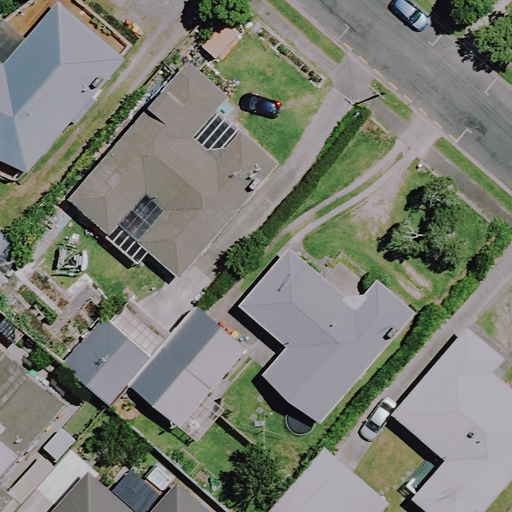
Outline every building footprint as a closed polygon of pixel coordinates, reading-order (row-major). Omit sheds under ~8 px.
[(117,53),(50,11),(29,44),(0,26),(0,167),(32,188),(117,53)] [(228,102),(186,66),(66,206),(109,242),(146,199),(165,215),(136,249),(178,285),(279,167),(234,128),(209,157),(192,143),(228,102)] [(368,301),(296,240),(237,311),(286,352),(261,382),(319,430),(413,318),(378,289),(368,301)] [(195,316),(183,329),(143,294),(110,331),(99,321),(59,367),(109,410),(127,389),(177,432),(242,357),(195,316)] [(419,511),(485,511),(511,481),(511,394),(493,378),(509,359),(472,327),(391,421),(445,466),(411,505),(419,511)] [(0,486),(58,419),(57,417),(63,411),(0,356),(0,486)] [(384,511),(385,511),(337,471),(302,511),(384,511)]
